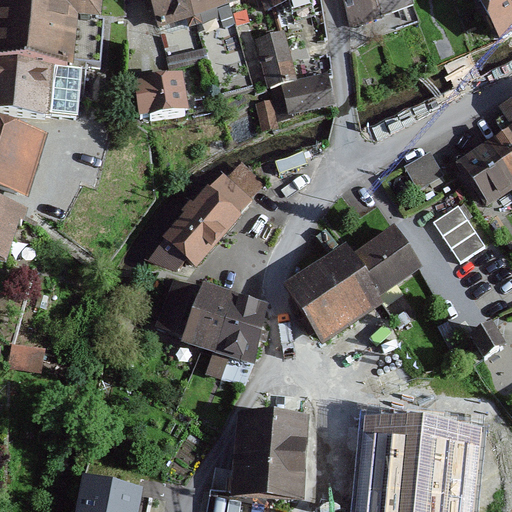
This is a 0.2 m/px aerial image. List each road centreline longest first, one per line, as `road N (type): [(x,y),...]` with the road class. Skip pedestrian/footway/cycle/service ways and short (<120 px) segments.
road 1 (residential): [(347,166),(310,206),(275,283),(283,334),(326,401),(304,511)]
road 2 (residential): [(511,83),(347,166)]
road 3 (residential): [(347,166),(333,0)]
